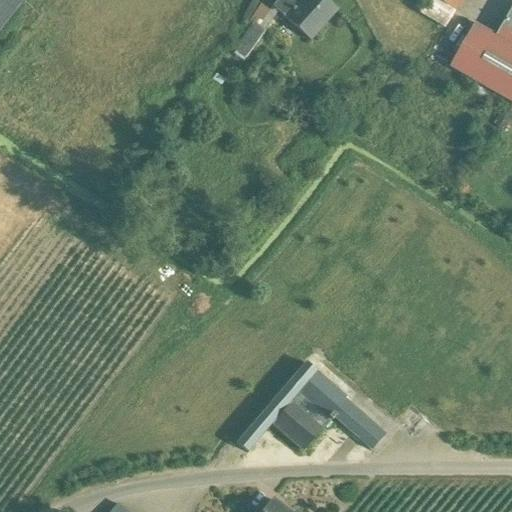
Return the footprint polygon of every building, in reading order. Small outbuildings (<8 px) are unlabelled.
[(0,0),(0,13),(9,0),(0,0)] [(323,0),(277,0),(272,7),(277,12),(311,41),(336,11),(323,0)] [(463,0),(437,0),(457,12),(463,0)] [(269,11),(260,5),(249,22),(254,25),(264,32),(277,12),(272,7),(269,11)] [(499,37),(477,24),(451,68),(511,102),(511,33),(507,31),(508,29),(505,28),(499,37)] [(254,25),(226,64),(235,72),(264,32),(254,25)] [(511,103),(497,124),(506,129),(511,119),(511,103)] [(316,373),(305,362),(235,443),(247,453),(271,426),(291,403),(298,394),(316,373)] [(345,398),(316,373),(298,394),(326,419),(327,419),(330,421),(333,419),(371,451),(385,434),(345,399),(345,398)] [(291,403),(271,426),(302,452),(321,429),(291,403)] [(282,511),(269,502),(261,511),(282,511)]
